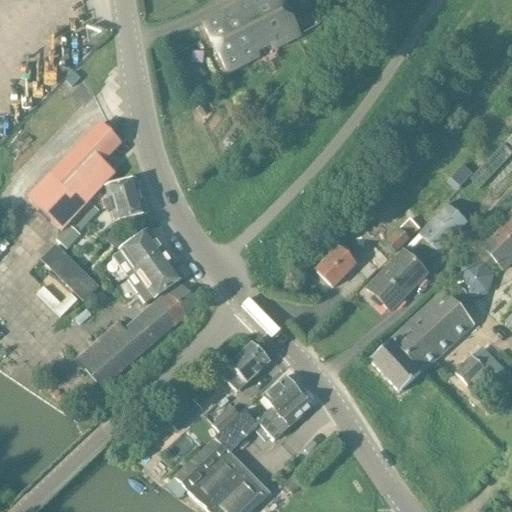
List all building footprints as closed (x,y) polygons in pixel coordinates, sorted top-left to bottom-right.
[(271,52),(298,38),(278,0),(251,0),(201,26),(226,75),(257,59),(251,49),(266,41),(271,52)] [(99,165),(118,146),(99,127),(26,202),(60,234),(112,177),(99,165)] [(113,225),(143,217),(133,183),(104,190),(113,225)] [(89,204),(78,216),(87,225),(97,212),(89,204)] [(437,256),(465,225),(445,207),(417,237),(437,256)] [(441,295),(389,343),(368,362),(397,395),(419,375),(418,375),(470,328),(453,308),(466,297),(468,299),(485,296),(491,279),(484,271),(492,263),(502,273),(511,262),(511,211),(477,247),(487,258),(480,265),(461,269),(456,286),(458,287),(445,300),(441,295)] [(395,255),(418,231),(407,221),(384,244),(395,255)] [(68,227),(55,242),(66,252),(79,237),(77,235),(68,227)] [(110,261),(124,280),(160,254),(159,253),(159,250),(155,243),(152,243),(145,234),(118,254),(118,255),(110,261)] [(314,273),(331,290),(354,268),(345,259),(349,254),(341,246),(314,273)] [(40,262),(74,295),(88,281),(54,248),(40,262)] [(373,248),(363,257),(376,271),(387,262),(373,248)] [(143,306),(151,301),(152,302),(180,282),(168,266),(169,263),(164,256),(161,256),(160,254),(124,280),(143,306)] [(388,314),(424,277),(401,254),(364,291),(388,314)] [(88,281),(74,295),(82,304),(96,290),(88,281)] [(100,390),(141,355),(195,307),(178,287),(123,334),(117,326),(75,361),(100,390)] [(34,296),(52,313),(59,306),(42,289),(34,296)] [(52,313),(58,319),(75,302),(69,296),(59,306),(52,313)] [(235,395),(244,387),(267,365),(260,358),(260,353),(255,348),(250,348),(249,347),(226,368),(217,376),(235,395)] [(466,388),(470,384),(482,396),(505,374),(481,351),(454,375),(466,388)] [(261,401),(271,411),(276,417),(299,397),(284,381),(261,401)] [(272,444),(310,410),(299,397),(276,417),(271,411),(255,425),(272,444)] [(166,424),(176,434),(200,411),(190,401),(166,424)] [(210,428),(217,435),(240,413),(233,405),(210,428)] [(196,505),(204,511),(243,474),(226,457),(257,430),(240,413),(217,435),(218,436),(172,480),(196,505)] [(254,433),(265,445),(269,441),(258,429),(257,430),(254,433)] [(243,474),(204,511),(249,511),(265,497),(243,474)]
